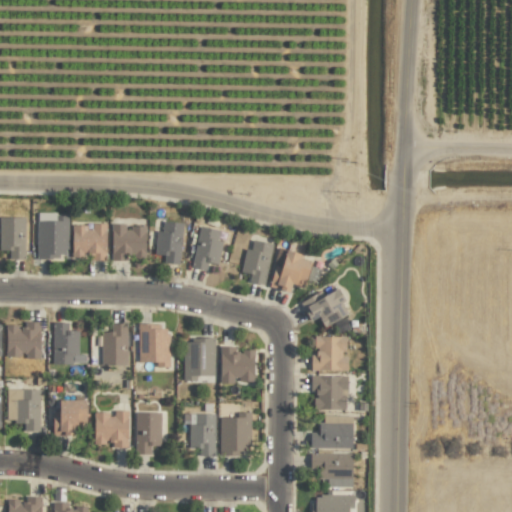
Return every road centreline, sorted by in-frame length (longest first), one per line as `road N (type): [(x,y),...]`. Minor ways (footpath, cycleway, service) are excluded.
road 1 (tertiary): [(405,0),(395,511)]
road 2 (residential): [(0,188),(180,193),(282,216),(400,225)]
road 3 (residential): [(279,329),(150,292),(0,287)]
road 4 (residential): [(0,461),(134,487),(279,487)]
road 5 (residential): [(279,487),(279,329)]
